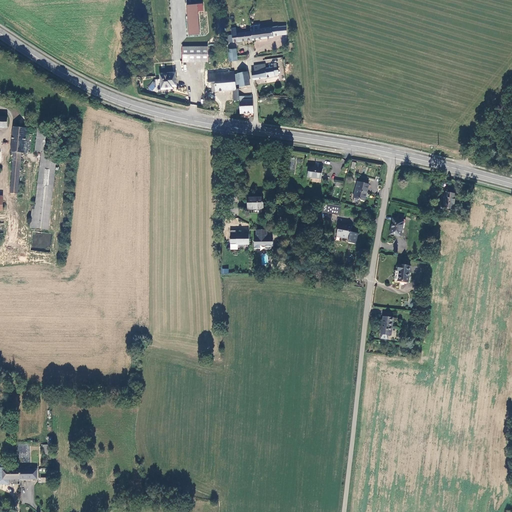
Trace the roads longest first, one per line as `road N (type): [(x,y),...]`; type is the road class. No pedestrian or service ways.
road 1 (primary): [(0,32),(64,74),(139,108),(393,152)]
road 2 (unclassified): [(393,152),(341,511)]
road 3 (primary): [(393,152),(511,182)]
